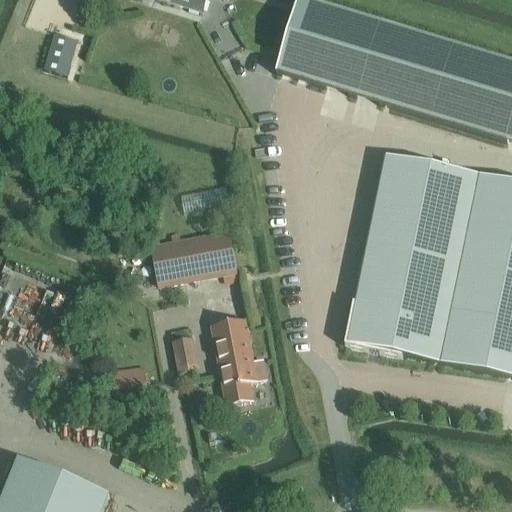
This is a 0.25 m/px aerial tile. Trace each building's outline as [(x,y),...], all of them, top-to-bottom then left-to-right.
[(155,0),(155,2),(202,17),(207,0),(209,0),(224,5),(225,0),(155,0)] [(511,72),(302,9),(279,85),(511,155),(511,72)] [(47,62),(44,74),(67,80),(71,69),(47,62)] [(354,309),(345,351),(402,363),(403,362),(511,384),(511,189),(385,163),(355,309),(354,309)] [(236,278),(229,239),(152,253),(159,292),(236,278)] [(226,411),(253,406),(250,388),(267,385),(263,366),(253,368),(245,326),(211,332),(226,411)] [(179,379),(199,376),(191,334),(171,338),(179,379)] [(147,389),(145,372),(111,376),(114,393),(147,389)] [(0,511),(103,511),(109,499),(19,463),(0,509),(0,511)]
